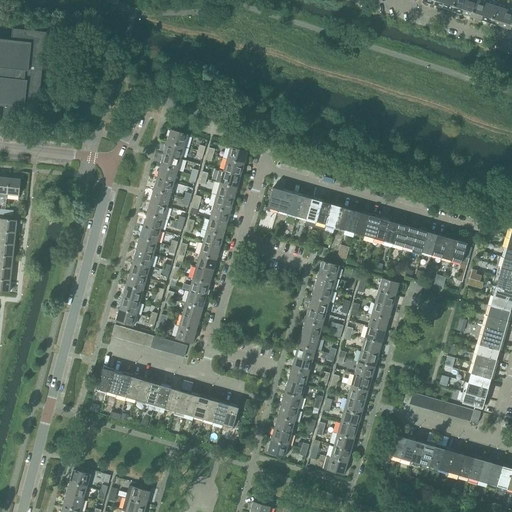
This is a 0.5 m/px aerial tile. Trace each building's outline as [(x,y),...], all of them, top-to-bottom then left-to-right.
[(444,0),(443,7),(452,10),(455,0),(444,0)] [(455,0),(452,10),(462,13),(466,0),(455,0)] [(466,0),(462,13),(472,16),(477,0),(466,0)] [(477,0),(472,16),(482,19),(487,0),(477,0)] [(487,0),(482,19),(491,23),(498,2),(491,0),(487,0)] [(491,23),(501,26),(508,5),(498,2),(491,23)] [(511,6),(508,5),(501,26),(511,29),(511,26),(511,6)] [(0,104),(5,105),(3,117),(37,120),(47,31),(13,28),(12,40),(0,38),(0,104)] [(171,129),(167,142),(185,147),(188,134),(171,129)] [(167,142),(164,154),(181,159),(185,147),(167,142)] [(231,147),(227,159),(244,164),(248,152),(231,147)] [(164,154),(161,165),(178,170),(181,159),(164,154)] [(227,159),(224,171),(241,176),(244,164),(227,159)] [(161,165),(157,177),(175,182),(178,170),(161,165)] [(216,182),(220,183),(238,188),(241,176),(224,171),(220,170),(216,182)] [(0,193),(7,194),(9,178),(0,176),(0,193)] [(157,177),(154,189),(171,194),(175,182),(157,177)] [(9,178),(7,194),(20,195),(21,179),(9,178)] [(220,183),(217,195),(234,199),(238,188),(220,183)] [(268,207),(278,210),(284,190),(273,187),(268,207)] [(154,189),(150,201),(168,206),(171,194),(154,189)] [(278,210),(288,213),(293,193),(284,190),(278,210)] [(288,213),(297,216),(303,196),(293,193),(288,213)] [(217,195),(213,206),(231,211),(234,199),(217,195)] [(297,216),(307,219),(313,198),(303,196),(297,216)] [(307,219),(317,221),(322,201),(313,198),(307,219)] [(150,201),(147,213),(164,218),(168,206),(150,201)] [(317,221),(326,224),(332,204),(322,201),(317,221)] [(326,224),(336,227),(342,207),(332,204),(326,224)] [(213,206),(210,218),(227,223),(231,211),(213,206)] [(336,227),(345,230),(351,209),(342,207),(336,227)] [(345,230),(355,232),(361,212),(351,209),(345,230)] [(355,232),(365,235),(370,215),(361,212),(355,232)] [(147,213),(144,225),(161,230),(164,218),(147,213)] [(365,235),(374,238),(380,218),(370,215),(365,235)] [(1,218),(0,225),(0,230),(16,232),(17,220),(1,218)] [(210,218),(207,230),(224,235),(227,223),(210,218)] [(374,238),(384,241),(390,221),(380,218),(374,238)] [(384,241),(393,243),(399,223),(390,221),(384,241)] [(393,243),(403,246),(409,226),(399,223),(393,243)] [(144,225),(140,237),(157,242),(161,230),(144,225)] [(403,246),(413,249),(418,229),(409,226),(403,246)] [(413,249),(422,252),(428,232),(418,229),(413,249)] [(0,230),(0,242),(15,244),(16,232),(0,230)] [(207,230),(203,242),(221,247),(224,235),(207,230)] [(422,252),(432,254),(438,234),(428,232),(422,252)] [(432,254),(442,257),(447,237),(438,234),(432,254)] [(140,237),(137,249),(154,254),(157,242),(140,237)] [(442,257),(451,260),(457,240),(447,237),(442,257)] [(457,240),(451,260),(468,264),(472,247),(467,246),(467,243),(457,240)] [(0,242),(0,254),(13,256),(15,244),(0,242)] [(203,242),(200,254),(217,259),(221,247),(203,242)] [(341,245),(338,257),(347,259),(350,248),(341,245)] [(137,249),(133,261),(151,266),(154,254),(137,249)] [(0,254),(0,266),(12,268),(13,256),(0,254)] [(200,254),(196,266),(214,271),(217,259),(200,254)] [(511,259),(504,257),(501,267),(511,269),(511,259)] [(133,261),(130,273),(147,278),(151,266),(133,261)] [(323,261),(319,273),(336,278),(340,266),(323,261)] [(0,266),(0,278),(11,280),(12,268),(0,266)] [(196,266),(193,278),(210,283),(214,271),(196,266)] [(511,269),(501,267),(499,276),(511,280),(511,269)] [(472,269),(469,278),(480,281),(482,275),(476,273),(477,270),(472,269)] [(424,272),(418,270),(416,278),(422,280),(424,272)] [(130,273),(127,285),(144,290),(147,278),(130,273)] [(319,273),(316,285),(333,290),(336,278),(319,273)] [(511,280),(499,276),(496,286),(511,290),(511,280)] [(11,280),(0,278),(0,291),(10,292),(11,280)] [(193,278),(190,290),(207,295),(210,283),(193,278)] [(382,278),(379,290),(396,295),(399,283),(382,278)] [(469,278),(468,284),(482,288),(483,282),(469,278)] [(127,285),(123,297),(140,302),(144,290),(127,285)] [(316,285),(312,297),(330,302),(333,290),(316,285)] [(489,294),(493,296),(511,300),(511,290),(496,286),(492,285),(489,294)] [(190,290),(186,302),(203,307),(207,295),(190,290)] [(379,290),(375,302),(392,307),(396,295),(379,290)] [(511,300),(493,296),(490,305),(510,311),(511,305),(511,300)] [(123,297),(120,309),(137,313),(140,302),(123,297)] [(312,297),(309,309),(326,314),(330,302),(312,297)] [(186,302),(183,314),(200,319),(203,307),(186,302)] [(375,302),(372,314),(389,319),(392,307),(375,302)] [(490,305),(488,315),(508,321),(510,311),(490,305)] [(137,313),(120,309),(116,321),(133,326),(137,313)] [(309,309),(305,321),(323,326),(326,314),(309,309)] [(183,314),(179,326),(197,331),(200,319),(183,314)] [(372,314),(368,326),(386,331),(389,319),(372,314)] [(488,315),(485,324),(505,330),(508,321),(488,315)] [(305,321),(302,333),(319,337),(323,326),(305,321)] [(485,324),(482,334),(502,340),(505,330),(485,324)] [(112,336),(117,338),(121,326),(115,325),(112,336)] [(117,338),(123,339),(126,328),(121,326),(117,338)] [(197,331),(179,326),(176,338),(193,343),(197,331)] [(368,326),(365,338),(382,343),(386,331),(368,326)] [(123,339),(129,341),(132,329),(126,328),(123,339)] [(129,341),(134,342),(137,331),(132,329),(129,341)] [(134,342),(140,344),(143,333),(137,331),(134,342)] [(140,344),(145,346),(149,334),(143,333),(140,344)] [(302,333),(299,344),(316,349),(319,337),(302,333)] [(145,346),(151,347),(154,336),(149,334),(145,346)] [(482,334),(479,344),(499,349),(502,340),(482,334)] [(151,347),(156,349),(160,337),(154,336),(151,347)] [(156,349),(162,350),(165,339),(160,337),(156,349)] [(365,338),(361,350),(379,355),(382,343),(365,338)] [(162,350),(168,352),(171,341),(165,339),(162,350)] [(168,352),(173,354),(176,342),(171,341),(168,352)] [(173,354),(179,355),(182,344),(176,342),(173,354)] [(182,344),(179,355),(184,357),(188,345),(182,344)] [(299,344),(295,356),(312,361),(316,349),(299,344)] [(479,344),(477,353),(497,359),(499,349),(479,344)] [(361,350),(358,362),(375,366),(379,355),(361,350)] [(477,353),(474,363),(494,369),(497,359),(477,353)] [(295,356),(292,368),(309,373),(312,361),(295,356)] [(445,365),(453,367),(455,358),(448,356),(445,365)] [(358,362),(355,373),(372,378),(375,366),(358,362)] [(494,369),(474,363),(471,372),(491,378),(494,369)] [(97,388),(108,391),(113,371),(103,368),(97,388)] [(292,368),(288,380),(306,385),(309,373),(292,368)] [(107,394),(116,397),(123,374),(113,371),(108,391),(107,394)] [(471,372),(466,371),(463,381),(468,382),(488,388),(491,378),(471,372)] [(355,373),(351,385),(369,390),(372,378),(355,373)] [(126,400),(127,397),(133,376),(123,374),(116,397),(126,400)] [(127,397),(136,399),(142,379),(133,376),(127,397)] [(136,399),(146,402),(152,382),(142,379),(136,399)] [(288,380),(285,392),(302,397),(306,385),(288,380)] [(146,402),(156,405),(161,385),(152,382),(146,402)] [(468,382),(466,392),(486,397),(488,388),(468,382)] [(156,405),(165,408),(171,388),(161,385),(156,405)] [(351,385),(348,397),(365,402),(369,390),(351,385)] [(165,408),(175,410),(181,390),(171,388),(165,408)] [(183,417),(190,393),(181,390),(175,410),(174,414),(183,417)] [(404,402),(409,404),(413,392),(407,390),(404,402)] [(285,392),(281,404),(299,409),(302,397),(285,392)] [(409,404),(415,405),(418,394),(413,392),(409,404)] [(486,397),(466,392),(463,402),(483,408),(486,397)] [(193,419),(194,416),(200,396),(190,393),(183,417),(193,419)] [(415,405),(420,407),(424,395),(418,394),(415,405)] [(420,407),(426,408),(429,397),(424,395),(420,407)] [(194,416),(204,419),(209,399),(200,396),(194,416)] [(348,397),(344,409),(362,414),(365,402),(348,397)] [(426,408),(432,410),(435,398),(429,397),(426,408)] [(432,410),(437,412),(440,400),(435,398),(432,410)] [(204,419),(213,421),(219,401),(209,399),(204,419)] [(437,412),(443,413),(446,402),(440,400),(437,412)] [(213,421),(223,424),(229,404),(219,401),(213,421)] [(443,413),(448,415),(452,403),(446,402),(443,413)] [(448,415),(454,416),(457,405),(452,403),(448,415)] [(229,404),(223,424),(233,427),(239,407),(229,404)] [(281,404),(278,416),(295,421),(299,409),(281,404)] [(454,416),(459,418),(463,406),(457,405),(454,416)] [(459,418),(465,420),(468,408),(463,406),(459,418)] [(465,420),(471,421),(474,410),(468,408),(465,420)] [(344,409),(341,421),(358,426),(362,414),(344,409)] [(474,410),(471,421),(478,423),(481,411),(474,409),(474,410)] [(278,416),(275,428),(292,433),(295,421),(278,416)] [(341,421),(338,433),(355,438),(358,426),(341,421)] [(275,428),(271,440),(289,445),(292,433),(275,428)] [(338,433),(334,445),(351,450),(355,438),(338,433)] [(391,455),(401,458),(407,438),(396,435),(391,455)] [(401,458),(411,461),(417,440),(407,438),(401,458)] [(220,439),(218,446),(235,451),(237,443),(220,439)] [(289,445),(271,440),(268,452),(285,457),(289,445)] [(411,461),(421,463),(426,443),(417,440),(411,461)] [(299,441),(298,445),(302,447),(302,449),(307,450),(309,444),(299,441)] [(421,463),(430,466),(436,446),(426,443),(421,463)] [(334,445),(331,457),(348,462),(351,450),(334,445)] [(430,466),(440,469),(446,449),(436,446),(430,466)] [(440,469),(449,472),(455,452),(446,449),(440,469)] [(449,472),(459,474),(465,454),(455,452),(449,472)] [(459,474),(469,477),(474,457),(465,454),(459,474)] [(348,462),(331,457),(327,456),(323,468),(345,474),(348,462)] [(469,477),(478,480),(484,460),(474,457),(469,477)] [(478,480),(488,483),(494,463),(484,460),(478,480)] [(488,483),(497,485),(503,465),(494,463),(488,483)] [(497,485),(507,488),(511,470),(511,467),(503,465),(497,485)] [(74,469),(70,481),(87,486),(91,474),(74,469)] [(413,485),(415,478),(408,476),(406,483),(413,485)] [(70,481),(67,493),(84,498),(87,486),(70,481)] [(119,491),(118,495),(126,497),(147,503),(151,491),(129,485),(127,493),(119,491)] [(67,493),(63,505),(81,510),(84,498),(67,493)] [(122,509),(126,510),(132,511),(144,511),(147,503),(126,497),(122,509)] [(253,501),(250,511),(269,511),(271,506),(253,501)]
